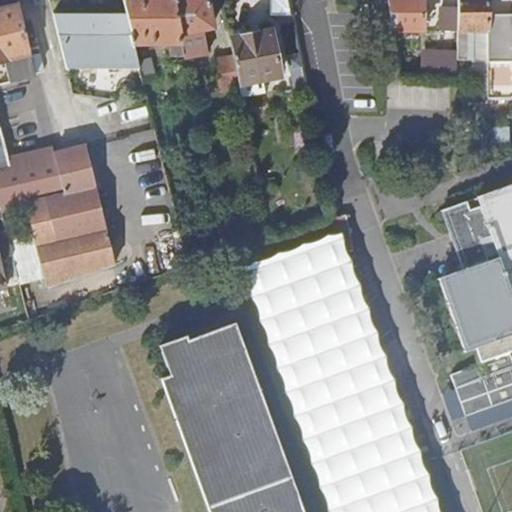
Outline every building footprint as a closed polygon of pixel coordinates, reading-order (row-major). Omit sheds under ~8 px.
[(169,56),(182,57),(171,0),(120,0),(124,16),(132,45),(169,44),(169,56)] [(171,0),(182,57),(191,54),(187,33),(211,29),(205,0),(171,0)] [(289,16),(286,0),(269,0),(269,16),(289,16)] [(386,0),(393,32),(422,32),(422,0),(386,0)] [(485,100),(511,100),(511,0),(456,0),(456,61),(466,61),(466,32),(486,32),(485,100)] [(0,210),(4,209),(6,216),(15,214),(14,207),(29,204),(31,213),(26,214),(46,289),(115,265),(86,148),(9,165),(0,129),(6,128),(2,111),(0,111),(0,85),(35,77),(18,6),(0,10),(0,210)] [(136,64),(132,45),(124,16),(53,16),(65,64),(136,64)] [(233,40),(230,40),(232,57),(237,84),(279,76),(270,32),(249,37),(248,34),(243,30),(238,30),(233,35),(233,40)] [(237,84),(232,57),(215,60),(220,89),(238,87),(237,84)] [(293,90),(303,89),(297,57),(288,59),(293,90)] [(133,150),(156,144),(147,104),(122,110),(133,150)] [(251,203),(260,202),(252,163),(244,164),(251,203)] [(511,183),(478,195),(479,196),(442,209),(461,268),(436,277),(462,350),(473,346),(480,364),(450,375),(464,415),(511,398),(511,361),(508,351),(511,349),(511,183)] [(345,213),(328,218),(340,252),(356,246),(345,213)] [(220,255),(232,252),(267,240),(264,219),(216,235),(220,255)] [(0,261),(0,259),(11,257),(5,232),(0,233),(0,288),(6,287),(0,261)] [(186,340),(160,349),(170,379),(163,381),(209,511),(301,511),(235,327),(187,345),(186,340)]
